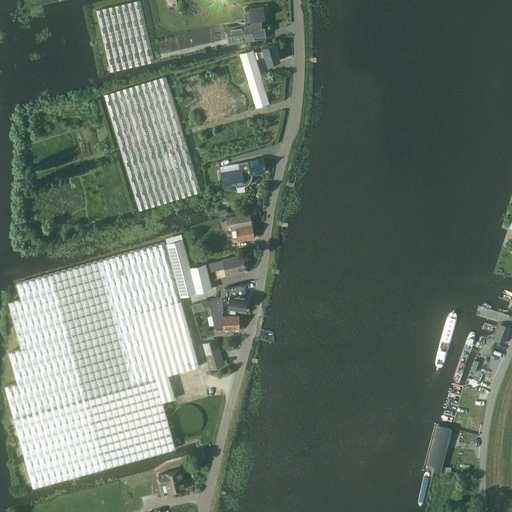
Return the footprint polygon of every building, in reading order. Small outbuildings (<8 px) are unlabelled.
[(96,11),(110,71),(154,60),(140,0),(96,11)] [(243,25),(225,27),(227,43),(253,40),(252,36),(264,34),(263,27),(260,27),(259,19),(264,18),(262,6),(247,8),(248,11),(249,20),(250,20),(250,24),(249,24),(243,25)] [(252,49),(239,53),(240,56),(255,108),(269,104),(255,59),(264,57),(266,65),(280,60),(275,44),(261,48),(262,50),(253,53),(252,49)] [(165,76),(104,95),(138,210),(201,191),(192,165),(166,78),(165,76)] [(236,188),(244,186),(248,183),(251,179),(251,174),(265,172),(263,158),(247,161),(237,163),(238,169),(220,172),(222,186),(235,184),(236,188)] [(235,228),(237,241),(254,237),(249,212),(225,217),(227,229),(235,228)] [(166,243),(180,296),(212,289),(208,272),(206,264),(206,263),(190,267),(182,238),(166,243)] [(8,352),(17,382),(4,386),(33,488),(175,449),(162,402),(175,399),(168,374),(199,366),(180,296),(166,243),(165,241),(16,282),(20,298),(8,302),(20,348),(8,352)] [(246,270),(243,254),(222,259),(206,264),(208,272),(225,268),(226,275),(246,270)] [(225,288),(221,292),(221,297),(224,296),(225,295),(230,295),(228,309),(245,311),(247,297),(245,296),(245,294),(239,293),(237,285),(226,288),(225,288)] [(239,329),(239,316),(223,316),(222,299),(221,297),(209,301),(213,319),(214,328),(222,328),(223,329),(239,329)] [(500,324),(494,340),(504,344),(510,328),(500,324)] [(463,382),(478,335),(468,332),(454,379),(463,382)] [(217,339),(202,343),(210,370),(224,366),(217,339)] [(203,424),(204,421),(203,418),(203,415),(201,412),(200,410),(197,408),(195,406),(192,405),(189,405),(186,405),(183,405),(180,406),(177,408),(175,410),(174,413),(172,416),(172,418),(171,422),(172,425),(173,427),(175,430),(177,432),(179,434),(182,436),(185,436),(188,437),(191,436),(194,435),(196,434),(199,432),(201,430),(202,427),(203,424)] [(185,489),(180,469),(160,474),(161,482),(164,481),(167,493),(185,489)]
